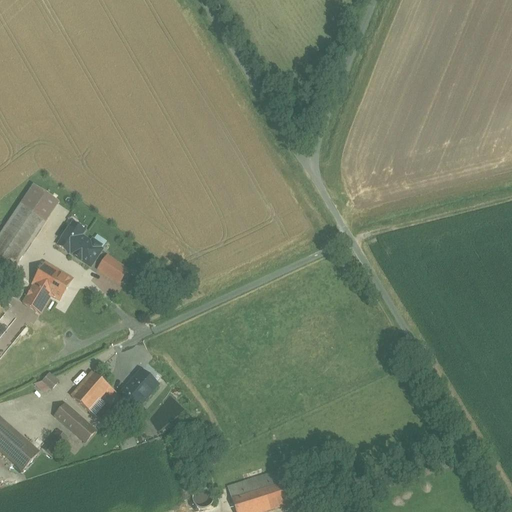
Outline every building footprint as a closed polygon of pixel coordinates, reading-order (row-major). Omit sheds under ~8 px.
[(58,204),(33,187),(0,236),(0,263),(13,272),(58,204)] [(109,243),(71,218),(55,242),(93,267),(109,243)] [(128,271),(107,257),(98,271),(119,284),(128,271)] [(65,277),(45,265),(33,286),(34,286),(23,305),(40,315),(52,296),(47,294),(51,288),(56,291),(65,277)] [(87,290),(65,277),(56,291),(51,288),(47,294),(52,296),(75,311),(87,290)] [(8,312),(0,321),(0,357),(23,330),(12,322),(15,318),(8,312)] [(27,373),(41,368),(40,364),(26,369),(27,373)] [(142,373),(130,388),(128,387),(119,397),(120,398),(115,404),(131,418),(158,386),(142,372),(141,372),(142,373)] [(119,397),(93,374),(72,398),(99,422),(115,404),(120,398),(119,397)] [(58,383),(49,375),(43,383),(51,391),(58,383)] [(95,433),(66,407),(56,418),(85,445),(95,433)] [(37,455),(0,421),(0,451),(23,472),(37,455)] [(57,432),(42,451),(52,458),(67,440),(57,432)] [(136,439),(121,443),(123,451),(138,448),(136,439)] [(280,472),(227,489),(235,511),(269,511),(291,505),(280,472)]
